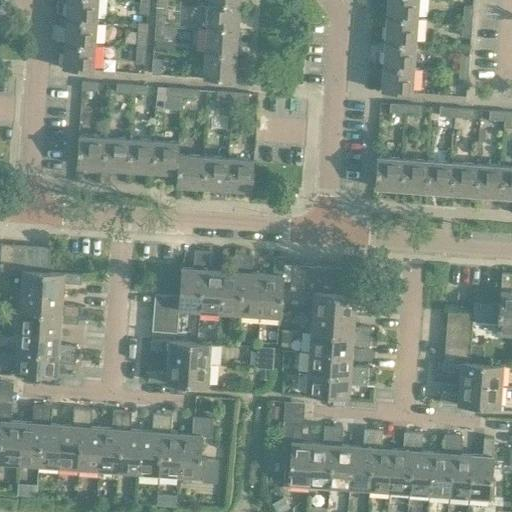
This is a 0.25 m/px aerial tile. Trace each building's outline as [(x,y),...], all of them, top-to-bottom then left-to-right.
[(96,19),(97,0),(67,0),(66,17),(96,19)] [(148,13),(148,0),(140,0),(139,13),(148,13)] [(417,17),(418,0),(388,0),(387,15),(417,17)] [(238,29),(240,4),(209,2),(207,27),(238,29)] [(471,21),(472,5),(464,5),(463,20),(471,21)] [(164,24),(165,9),(156,8),(155,23),(164,24)] [(415,42),(417,17),(387,15),(385,40),(415,42)] [(94,44),(96,19),(66,17),(64,42),(94,44)] [(470,36),(471,21),(463,20),(462,36),(470,36)] [(163,40),(164,24),(155,23),(154,39),(163,40)] [(236,54),(238,29),(207,27),(205,52),(236,54)] [(145,48),(146,32),(138,31),(137,47),(145,48)] [(413,67),(415,42),(385,40),(384,65),(413,67)] [(92,69),(94,44),(64,42),(62,67),(92,69)] [(144,63),(145,48),(137,47),(136,63),(144,63)] [(234,79),(236,54),(205,52),(203,77),(234,79)] [(468,71),(469,55),(461,54),(460,70),(468,71)] [(160,74),(161,59),(153,58),(151,73),(160,74)] [(412,91),(413,67),(384,65),(382,89),(412,91)] [(466,86),(468,71),(460,70),(458,86),(466,86)] [(97,91),(98,82),(82,81),(82,90),(97,91)] [(131,93),(132,85),(116,84),(116,92),(131,93)] [(146,94),(147,86),(132,85),(131,93),(146,94)] [(182,97),(183,88),(167,87),(167,96),(182,97)] [(197,98),(198,89),(183,88),(182,97),(197,98)] [(232,100),(233,92),(217,91),(216,99),(232,100)] [(247,101),(248,93),(233,92),(232,100),(247,101)] [(405,112),(405,104),(390,103),(390,111),(405,112)] [(420,113),(421,105),(405,104),(405,112),(420,113)] [(455,116),(455,107),(440,106),(439,115),(455,116)] [(470,117),(471,109),(455,107),(455,116),(470,117)] [(505,119),(505,111),(490,110),(489,118),(505,119)] [(102,167),(104,136),(79,134),(76,165),(102,167)] [(127,169),(129,138),(104,136),(102,167),(127,169)] [(152,171),(154,140),(129,138),(127,169),(152,171)] [(178,154),(178,142),(154,140),(152,171),(176,173),(178,154)] [(201,186),(203,156),(178,154),(176,173),(175,184),(201,186)] [(226,188),(228,158),(203,156),(201,186),(226,188)] [(400,189),(402,158),(377,156),(375,187),(400,189)] [(251,189),(253,160),(228,158),(226,188),(251,189)] [(424,191),(427,160),(402,158),(400,189),(424,191)] [(449,192),(452,162),(427,160),(424,191),(449,192)] [(475,194),(476,163),(452,162),(449,192),(475,194)] [(499,196),(501,165),(476,163),(475,194),(499,196)] [(511,197),(511,166),(501,165),(499,196),(511,197)] [(0,268),(11,269),(12,244),(0,244),(0,245),(0,268)] [(23,270),(25,245),(12,244),(11,269),(22,270),(23,270)] [(34,271),(37,246),(25,245),(23,270),(34,271)] [(47,272),(49,247),(37,246),(34,271),(47,272)] [(199,310),(203,250),(194,249),(192,267),(181,266),(179,295),(178,308),(178,309),(199,310)] [(212,268),(213,251),(203,250),(199,310),(219,312),(222,269),(212,268)] [(238,313),(243,253),(234,252),(233,270),(222,269),(219,312),(238,313)] [(251,271),(252,254),(243,253),(238,313),(259,315),(262,272),(251,271)] [(279,316),(284,256),(274,255),(273,273),(262,272),(259,315),(279,316)] [(302,290),(304,265),(291,264),(289,289),(302,290)] [(314,291),(316,266),(304,265),(302,290),(312,291),(314,291)] [(326,292),(328,267),(316,266),(314,291),(326,292)] [(340,293),(340,284),(342,268),(328,267),(326,292),(340,293)] [(34,271),(23,270),(22,270),(20,291),(62,294),(63,283),(81,285),(81,275),(47,272),(34,271)] [(511,333),(511,291),(511,274),(511,273),(501,275),(499,304),(472,301),(472,314),(446,312),(445,325),(471,327),(471,321),(497,323),(497,332),(511,333)] [(372,306),(374,286),(340,284),(340,293),(326,292),(314,291),(312,291),(311,312),(355,315),(355,304),(372,306)] [(61,304),(62,294),(20,291),(19,311),(78,316),(78,315),(78,305),(61,304)] [(178,308),(179,295),(154,293),(153,307),(178,308)] [(178,309),(178,308),(153,307),(153,319),(177,320),(178,309)] [(78,324),(78,316),(19,311),(17,331),(59,334),(60,323),(78,324)] [(354,325),(355,315),(311,312),(309,331),(370,336),(370,335),(370,326),(354,325)] [(177,332),(177,320),(153,319),(152,331),(177,332)] [(471,339),(471,327),(445,325),(444,337),(471,339)] [(59,345),(59,334),(17,331),(16,351),(75,355),(76,346),(59,345)] [(369,345),(370,336),(309,331),(308,352),(352,355),(353,344),(369,345)] [(470,350),(471,339),(444,337),(443,349),(470,350)] [(208,365),(210,343),(151,339),(150,349),(168,350),(167,361),(208,365)] [(469,362),(470,350),(443,349),(442,371),(458,372),(457,383),(500,386),(501,365),(469,362)] [(75,364),(75,355),(16,351),(14,371),(57,374),(57,363),(75,364)] [(351,366),(352,355),(308,352),(306,372),(366,376),(367,367),(351,366)] [(207,385),(208,365),(167,361),(166,371),(149,370),(148,380),(207,385)] [(268,377),(269,369),(261,369),(260,376),(268,377)] [(367,377),(366,376),(306,372),(305,392),(348,395),(349,384),(366,386),(367,377)] [(498,406),(500,386),(457,383),(457,392),(439,391),(438,402),(498,406)] [(198,409),(210,410),(210,400),(199,399),(198,409)] [(11,403),(1,402),(0,401),(0,460),(17,462),(20,421),(10,420),(11,403)] [(37,463),(42,405),(32,404),(30,422),(20,421),(17,462),(37,463)] [(50,423),(51,406),(42,405),(37,463),(57,465),(60,424),(50,423)] [(280,407),(270,406),(270,417),(279,417),(280,407)] [(76,467),(81,408),(72,407),(71,425),(60,424),(57,465),(76,467)] [(90,426),(91,409),(81,408),(76,467),(97,468),(100,427),(90,426)] [(116,470),(121,411),(111,410),(110,428),(100,427),(97,468),(116,470)] [(130,429),(131,411),(121,411),(116,470),(136,471),(139,430),(130,429)] [(157,473),(161,414),(152,413),(150,431),(139,430),(136,471),(157,473)] [(169,432),(171,415),(163,414),(161,414),(157,473),(177,474),(180,433),(169,432)] [(212,418),(202,417),(191,416),(189,434),(180,433),(177,474),(202,476),(201,481),(216,482),(218,460),(199,459),(201,435),(211,436),(212,418)] [(300,441),(301,424),(281,422),(279,454),(289,455),(288,465),(284,465),(283,483),(307,484),(311,442),(300,441)] [(327,486),(332,426),(322,426),(321,442),(311,442),(307,484),(327,486)] [(340,444),(341,427),(332,426),(327,486),(347,487),(351,445),(340,444)] [(367,489),(372,429),(362,428),(361,445),(351,445),(347,487),(367,489)] [(379,447),(381,430),(372,429),(367,489),(387,490),(390,448),(379,447)] [(408,492),(412,432),(402,431),(401,448),(390,448),(387,490),(408,492)] [(420,450),(421,433),(412,432),(408,492),(427,493),(430,450),(420,450)] [(448,494),(452,435),(442,434),(441,451),(430,450),(427,493),(448,494)] [(460,453),(462,436),(452,435),(448,494),(467,496),(470,453),(460,453)] [(490,480),(493,438),(482,437),(481,454),(470,453),(467,496),(493,498),(494,480),(490,480)] [(503,462),(511,462),(511,446),(504,446),(503,462)] [(18,483),(17,493),(35,494),(36,484),(18,483)] [(157,494),(156,504),(174,505),(175,495),(157,494)] [(277,511),(278,511),(289,506),(282,495),(271,502),(277,511)]
